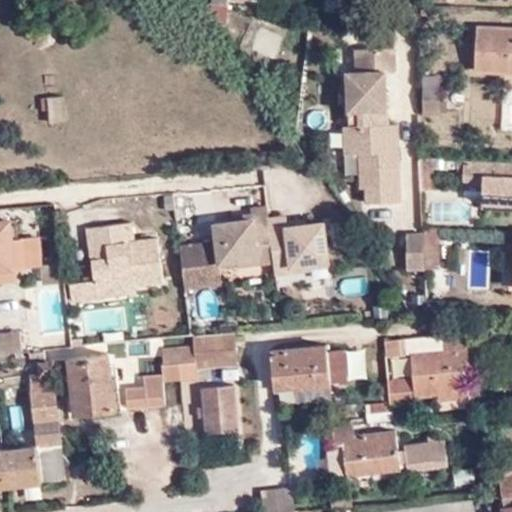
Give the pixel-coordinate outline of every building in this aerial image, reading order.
[(274,40),(276,29),(256,26),(254,38),(274,40)] [(511,29),(473,29),(473,71),(511,71),(511,29)] [(355,154),(355,174),(355,189),(361,190),(361,203),(394,202),(394,158),(390,158),(390,150),(393,150),(393,126),(383,125),(382,81),(378,81),(378,72),(391,72),(390,48),(352,49),(352,73),(343,73),(344,126),(340,126),(340,154),(355,154)] [(419,80),(419,89),(433,90),(433,80),(419,80)] [(491,121),(491,82),(471,82),(470,121),(491,121)] [(433,90),(419,89),(419,112),(442,111),(442,103),(435,103),(435,89),(433,90)] [(46,92),(47,119),(67,118),(65,91),(46,92)] [(341,174),(355,174),(355,154),(340,154),(341,174)] [(416,160),(416,172),(430,172),(429,160),(416,160)] [(511,162),(461,161),(461,181),(481,182),(480,205),(511,205),(511,162)] [(430,172),(416,172),(417,192),(430,193),(430,172)] [(434,218),(468,218),(468,203),(434,203),(434,218)] [(176,246),(181,289),(219,284),(216,264),(233,262),(234,268),(270,263),(272,276),(308,271),(308,265),(327,262),(322,222),(303,224),(283,226),(283,221),(282,216),(265,219),(264,206),(246,208),(247,214),(248,218),(228,221),(208,224),(210,241),(176,246)] [(302,218),(283,221),(283,226),(303,224),(302,218)] [(0,269),(12,268),(9,238),(8,221),(0,222),(0,269)] [(108,288),(130,285),(157,282),(152,238),(129,241),(127,222),(84,227),(86,247),(103,246),(103,258),(88,260),(90,280),(107,279),(108,288)] [(334,244),(346,243),(344,222),(331,223),(334,244)] [(399,270),(415,270),(414,235),(399,235),(399,270)] [(21,237),(9,238),(12,268),(24,267),(21,237)] [(423,254),(436,254),(435,237),(422,237),(423,254)] [(86,247),(88,260),(103,258),(103,246),(86,247)] [(435,272),(436,254),(423,254),(423,272),(435,272)] [(42,261),(44,276),(61,275),(59,259),(42,261)] [(345,291),(368,290),(367,275),(345,277),(345,291)] [(130,293),(130,285),(108,288),(107,279),(90,280),(92,297),(130,293)] [(41,283),(46,344),(72,342),(67,281),(41,283)] [(217,334),(231,332),(231,325),(216,326),(217,334)] [(0,332),(0,352),(23,351),(22,330),(0,332)] [(198,336),(199,347),(201,368),(240,364),(237,331),(231,332),(217,334),(198,336)] [(463,367),(471,366),(467,333),(446,335),(447,351),(414,354),(417,381),(399,383),(402,404),(409,403),(409,400),(442,397),(443,401),(468,398),(465,377),(463,367)] [(404,342),(386,344),(388,358),(406,357),(404,342)] [(202,378),(201,368),(199,347),(181,349),(185,381),(202,378)] [(330,381),(327,352),(327,347),(275,352),(277,372),(297,371),(299,386),(299,390),(330,387),(330,381)] [(59,430),(53,373),(52,360),(50,349),(29,351),(39,441),(60,439),(59,430)] [(185,381),(181,349),(168,350),(169,365),(164,365),(164,372),(165,383),(185,381)] [(341,350),(327,352),(330,381),(344,380),(341,350)] [(76,414),(116,409),(110,352),(68,357),(68,359),(69,371),(73,396),(74,413),(76,414)] [(69,371),(68,359),(52,360),(53,373),(69,371)] [(471,375),(471,366),(463,367),(465,377),(471,375)] [(278,387),(299,386),(297,371),(277,372),(278,387)] [(143,406),(143,407),(159,405),(168,405),(165,383),(164,372),(146,374),(147,385),(141,386),(128,387),(131,408),(143,406)] [(201,380),(205,428),(242,425),(238,378),(201,380)] [(394,405),(402,404),(399,383),(391,384),(394,405)] [(468,406),(468,398),(443,401),(444,410),(468,406)] [(369,424),(396,421),(394,405),(367,407),(369,424)] [(346,447),(350,477),(402,471),(407,470),(408,473),(449,467),(445,443),(404,448),(405,452),(399,453),(397,433),(356,438),(355,426),(333,428),(336,449),(346,447)] [(39,441),(5,445),(9,483),(65,477),(60,439),(39,441)] [(0,484),(9,483),(5,445),(0,445),(0,484)] [(270,511),(296,510),(295,491),(266,493),(266,511),(270,511)] [(333,493),(333,507),(353,506),(352,492),(333,493)]
